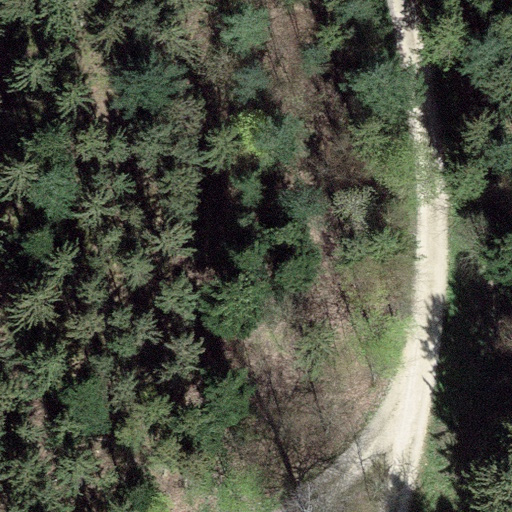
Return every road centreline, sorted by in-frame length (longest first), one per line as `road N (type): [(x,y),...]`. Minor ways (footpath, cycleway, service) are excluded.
road 1 (track): [(394,511),(432,383),(444,245),(409,0)]
road 2 (track): [(296,511),(368,456),(432,383)]
